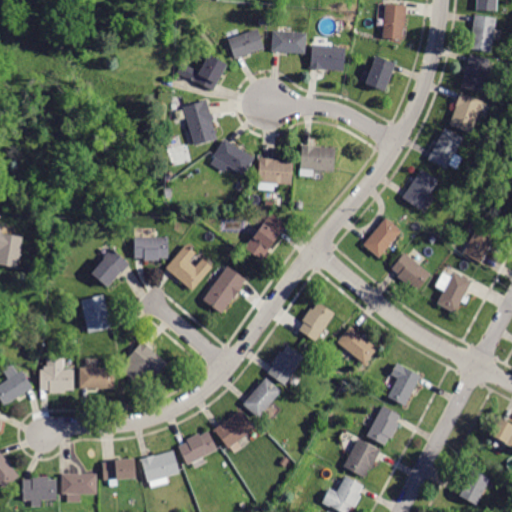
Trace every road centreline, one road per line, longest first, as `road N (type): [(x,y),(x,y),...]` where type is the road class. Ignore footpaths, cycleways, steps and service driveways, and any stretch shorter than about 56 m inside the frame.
road 1 (residential): [(44,433),(162,415),(229,368),(396,144),(424,83),(442,0)]
road 2 (residential): [(511,384),(422,335),(315,249)]
road 3 (residential): [(401,511),(511,301)]
road 4 (residential): [(396,144),(340,111),(268,104)]
